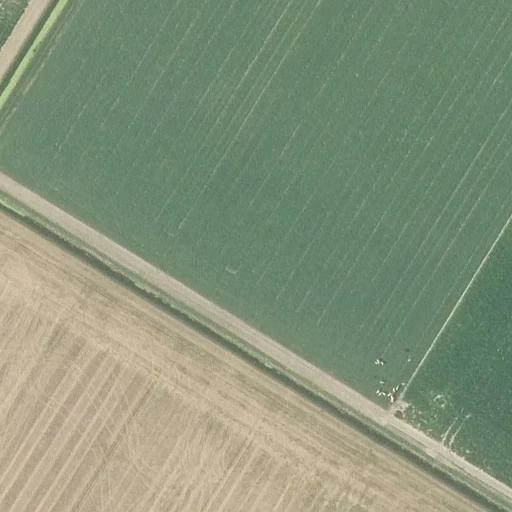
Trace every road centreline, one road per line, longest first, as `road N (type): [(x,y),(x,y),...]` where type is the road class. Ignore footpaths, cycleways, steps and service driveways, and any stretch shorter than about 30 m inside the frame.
road 1 (track): [(511,499),(0,185)]
road 2 (track): [(0,225),(462,511)]
